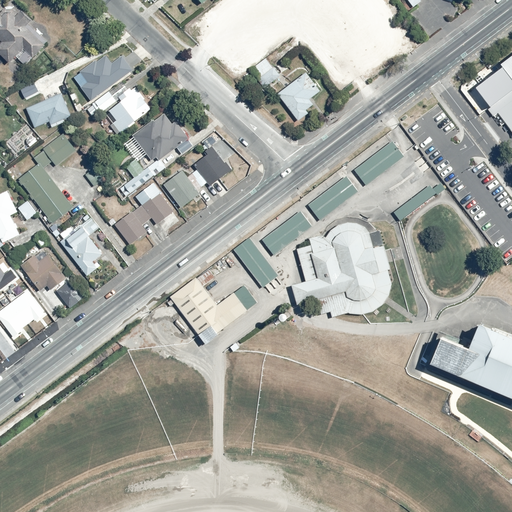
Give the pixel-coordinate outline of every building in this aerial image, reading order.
[(18,56),(27,65),(34,58),(35,59),(50,44),(27,21),(31,17),(14,0),(8,0),(0,8),(0,44),(1,45),(0,46),(0,53),(10,64),(18,56)] [(406,0),(413,9),(423,2),(421,0),(406,0)] [(89,102),(122,79),(137,70),(118,42),(77,70),(85,82),(78,87),(89,102)] [(511,55),(501,64),(503,67),(476,88),(490,107),(487,109),(493,117),(497,113),(511,132),(511,55)] [(267,57),(251,69),(265,88),(281,76),(292,68),(285,59),(274,68),(267,57)] [(319,91),(305,73),(277,95),(297,121),(306,115),(303,112),(312,105),(308,100),(319,91)] [(122,79),(89,102),(99,114),(108,107),(111,112),(104,116),(117,134),(146,114),(143,109),(149,105),(136,86),(130,90),(122,79)] [(36,81),(20,89),(25,99),(41,92),(36,81)] [(51,122),(52,125),(53,128),(66,123),(65,119),(75,115),(66,92),(28,106),(36,127),(51,122)] [(174,123),(166,113),(125,143),(138,161),(148,153),(154,162),(143,170),(136,161),(128,168),(134,176),(120,187),(127,196),(147,181),(166,167),(161,160),(177,148),(182,155),(196,145),(192,139),(178,120),(174,123)] [(54,160),(58,165),(76,151),(64,134),(45,149),(34,158),(39,165),(20,179),(54,223),(74,207),(44,167),(53,160),(54,160)] [(382,139),(345,167),(357,183),(394,156),(382,139)] [(193,171),(204,186),(209,182),(212,186),(232,171),(217,150),(210,154),(196,165),(198,167),(193,171)] [(204,186),(193,171),(188,175),(186,172),(185,171),(166,184),(183,208),(202,194),(199,190),(204,186)] [(335,174),(300,202),(311,215),(346,187),(335,174)] [(176,211),(154,182),(136,195),(144,205),(118,225),(132,244),(149,232),(143,225),(154,217),(159,224),(176,211)] [(18,211),(7,189),(0,191),(0,234),(3,242),(20,234),(11,214),(18,211)] [(27,199),(18,206),(28,220),(38,213),(27,199)] [(292,209),(254,239),(265,252),(303,222),(292,209)] [(99,258),(104,254),(93,240),(89,236),(100,227),(91,217),(75,231),(71,225),(61,233),(66,239),(62,242),(89,275),(103,264),(99,258)] [(302,299),(308,313),(341,306),(348,311),(361,307),(372,301),(379,295),(380,288),(379,280),(362,226),(356,220),(340,221),(325,223),(321,231),(311,229),(301,235),(303,241),(290,244),(298,279),(284,282),(290,303),(302,299)] [(250,238),(233,251),(262,289),(279,275),(250,238)] [(53,290),(68,278),(49,253),(44,247),(22,265),(42,290),(49,285),(53,290)] [(195,278),(170,298),(207,345),(251,311),(236,291),(217,306),(195,278)] [(437,333),(425,363),(511,399),(511,333),(475,319),(462,346),(437,333)]
